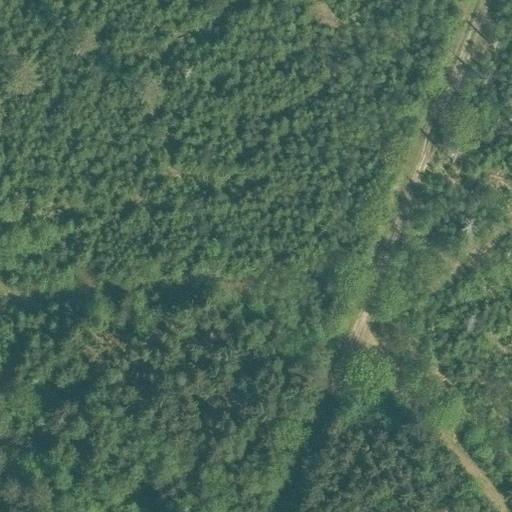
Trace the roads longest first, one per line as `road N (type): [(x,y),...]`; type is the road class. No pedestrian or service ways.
road 1 (track): [(354,341),(492,0)]
road 2 (track): [(354,341),(506,511)]
road 3 (track): [(287,511),(354,341)]
